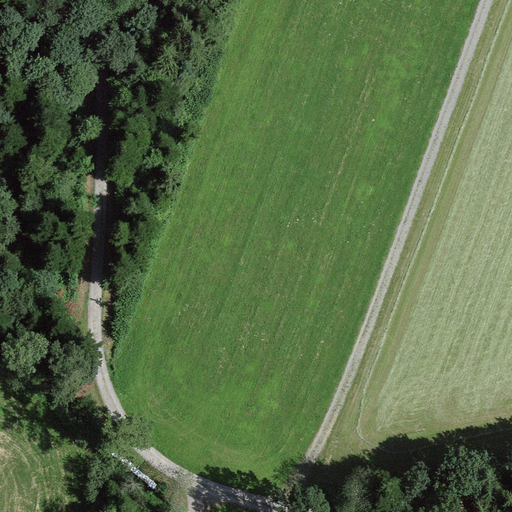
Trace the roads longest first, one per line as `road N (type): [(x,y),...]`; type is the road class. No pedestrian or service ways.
road 1 (track): [(487,0),(317,451),(256,502)]
road 2 (track): [(98,0),(105,108),(95,336),(104,392),(132,429),(201,484)]
